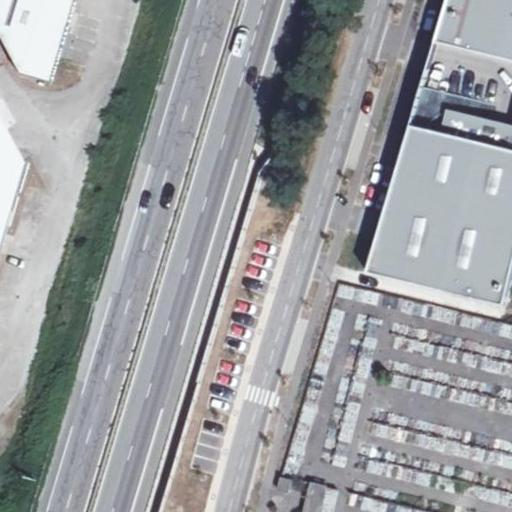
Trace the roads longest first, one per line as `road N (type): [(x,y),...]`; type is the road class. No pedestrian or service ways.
road 1 (motorway): [(217,0),(65,511)]
road 2 (motorway): [(111,511),(263,0)]
road 3 (unclassified): [(369,0),(227,511)]
